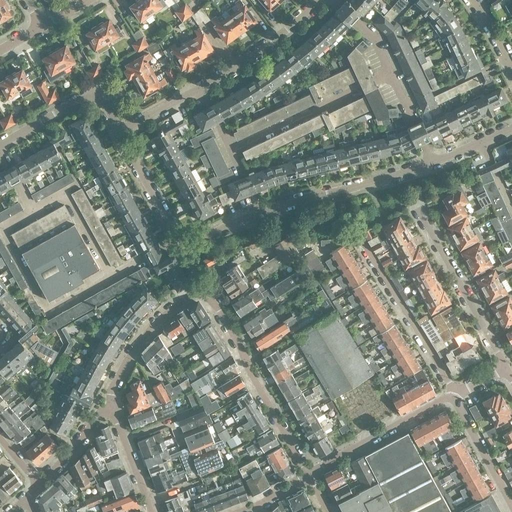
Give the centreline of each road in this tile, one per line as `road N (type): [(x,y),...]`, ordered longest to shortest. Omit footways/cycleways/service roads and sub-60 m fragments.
road 1 (residential): [(307,473),(211,297),(201,292),(146,329),(104,403)]
road 2 (residential): [(31,210),(4,225),(46,307),(110,273)]
road 3 (residential): [(453,395),(355,231)]
road 4 (residential): [(505,366),(413,200)]
road 5 (residential): [(257,212),(433,161)]
road 6 (residential): [(230,149),(391,76)]
road 7 (residential): [(307,473),(453,395)]
road 8 (residential): [(119,131),(95,90),(0,148)]
road 9 (residential): [(318,0),(198,88)]
road 10 (residential): [(110,273),(64,194),(31,210)]
road 11 (residential): [(453,395),(511,507)]
road 12 (residential): [(119,131),(177,239)]
road 13 (residential): [(104,403),(152,511)]
